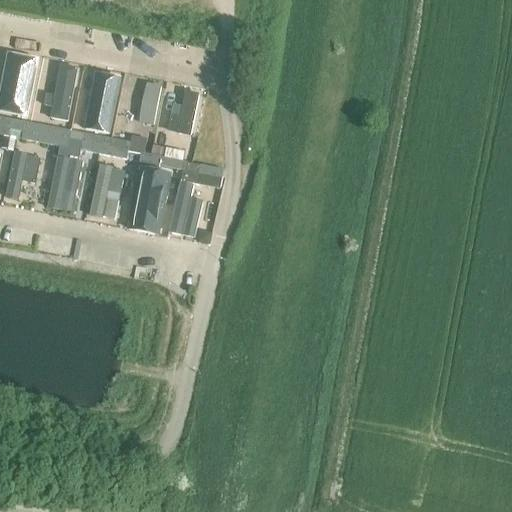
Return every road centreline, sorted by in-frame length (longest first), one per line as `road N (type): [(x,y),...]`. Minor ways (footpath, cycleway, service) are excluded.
road 1 (unclassified): [(0,473),(126,465),(166,446),(213,264)]
road 2 (residential): [(224,84),(0,41)]
road 3 (residential): [(0,218),(213,264)]
road 4 (residential): [(213,264),(232,174),(224,84)]
